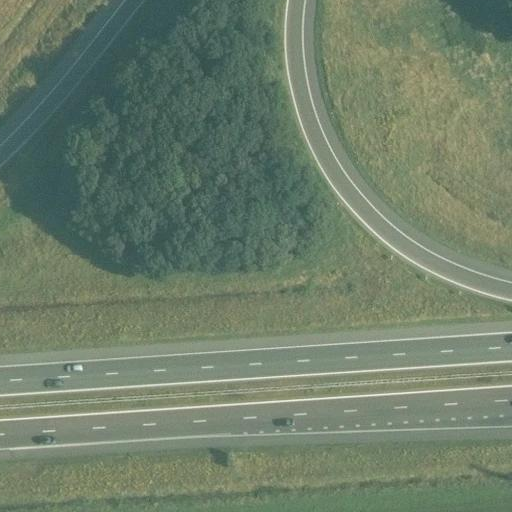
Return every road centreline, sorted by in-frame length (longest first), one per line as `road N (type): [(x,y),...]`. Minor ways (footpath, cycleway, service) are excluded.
road 1 (motorway): [(511,350),(0,386)]
road 2 (motorway): [(0,434),(511,402)]
road 3 (motorway): [(511,293),(420,258),(383,232),(328,166),(299,99),(301,0)]
road 4 (motorway): [(137,0),(0,159)]
